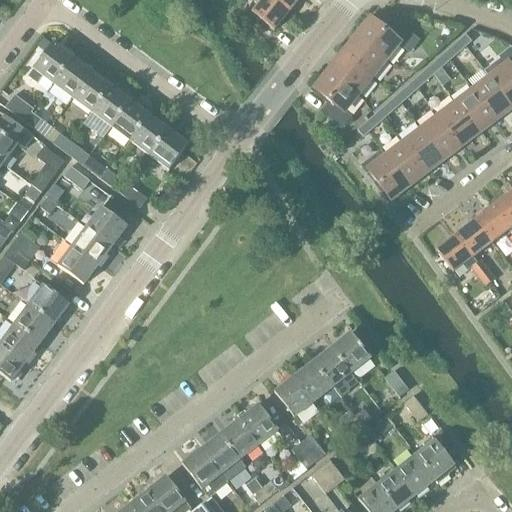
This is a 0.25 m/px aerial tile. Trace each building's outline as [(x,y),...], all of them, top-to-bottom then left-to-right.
[(289,12),(273,0),(261,0),(251,13),(273,32),(289,12)] [(273,0),(289,12),(298,0),(273,0)] [(361,30),(356,38),(389,64),(403,47),(409,52),(417,41),(395,23),(387,33),(378,26),(379,24),(370,16),(360,29),(361,30)] [(465,35),(453,45),(459,52),(471,42),(465,35)] [(356,38),(342,55),(375,81),(389,64),(356,38)] [(42,77),(52,85),(71,59),(52,44),(27,78),(36,84),(42,77)] [(453,45),(443,54),(449,62),(459,52),(453,45)] [(483,71),(489,79),(511,108),(511,107),(511,48),(511,47),(497,57),(499,59),(483,71)] [(443,54),(432,64),(438,71),(449,62),(443,54)] [(342,55),(328,72),(361,99),(375,81),(342,55)] [(52,85),(71,99),(91,73),(71,59),(52,85)] [(432,64),(421,73),(427,81),(438,71),(432,64)] [(361,99),(328,72),(322,79),(321,78),(311,90),(320,98),(322,96),(331,104),(323,114),(345,132),(354,121),(348,116),(361,99)] [(71,99),(91,113),(110,88),(91,73),(71,99)] [(421,73),(411,83),(417,90),(427,81),(421,73)] [(489,79),(472,92),(494,121),(511,108),(489,79)] [(411,83),(400,92),(406,99),(417,90),(411,83)] [(91,113),(110,128),(129,102),(110,88),(91,113)] [(400,92),(389,102),(396,109),(406,99),(400,92)] [(472,92),(455,105),(477,134),(494,121),(472,92)] [(7,111),(24,123),(31,114),(33,110),(17,98),(7,111)] [(152,113),(141,104),(138,108),(129,102),(110,128),(129,142),(149,117),(152,113)] [(389,102),(379,111),(385,118),(396,109),(389,102)] [(455,105),(437,118),(459,147),(477,134),(455,105)] [(379,111),(368,121),(374,128),(385,118),(379,111)] [(31,114),(24,123),(33,130),(41,121),(31,114)] [(0,162),(2,165),(16,146),(23,150),(32,138),(3,116),(0,120),(0,162)] [(129,142),(149,157),(168,131),(149,117),(129,142)] [(437,118),(420,131),(442,160),(459,147),(437,118)] [(374,128),(368,121),(357,131),(363,138),(374,128)] [(168,131),(149,157),(168,171),(188,145),(168,131)] [(420,131),(403,144),(425,173),(442,160),(420,131)] [(52,145),(62,152),(69,142),(59,135),(52,145)] [(69,142),(62,152),(72,159),(79,149),(69,142)] [(403,144),(386,157),(408,186),(425,173),(403,144)] [(37,158),(56,173),(63,163),(44,149),(37,158)] [(408,186),(386,157),(384,158),(380,152),(361,167),(366,173),(368,172),(383,192),(382,194),(389,204),(402,194),(400,192),(408,186)] [(91,173),(101,181),(108,171),(98,164),(91,173)] [(63,177),(82,192),(89,182),(70,168),(63,177)] [(108,171),(101,181),(110,188),(117,178),(108,171)] [(120,195),(139,210),(147,200),(127,186),(120,195)] [(23,197),(33,204),(40,194),(30,187),(23,197)] [(511,191),(493,206),(510,229),(511,227),(511,191)] [(39,209),(49,216),(56,206),(46,199),(39,209)] [(493,206),(473,221),(491,244),(510,229),(493,206)] [(100,208),(86,228),(112,247),(126,227),(100,208)] [(473,221),(454,236),(472,259),(491,244),(473,221)] [(0,224),(0,238),(5,242),(11,233),(0,224)] [(86,228),(71,247),(97,267),(112,247),(86,228)] [(472,259),(454,236),(435,250),(452,274),(472,259)] [(18,238),(11,247),(30,261),(37,252),(18,238)] [(30,261),(11,247),(3,257),(23,271),(30,261)] [(97,267),(71,247),(57,267),(83,286),(97,267)] [(470,268),(477,278),(486,271),(479,261),(470,268)] [(486,271),(477,278),(485,287),(494,280),(486,271)] [(43,286),(28,306),(54,325),(68,305),(43,286)] [(28,306),(13,325),(39,344),(54,325),(28,306)] [(13,325),(0,343),(0,345),(25,364),(39,344),(13,325)] [(350,334),(331,349),(351,374),(370,359),(350,334)] [(25,364),(0,345),(0,375),(10,383),(25,364)] [(331,349),(312,364),(331,389),(351,374),(331,349)] [(312,364),(292,379),(312,404),(331,389),(312,364)] [(383,379),(398,398),(408,391),(393,372),(383,379)] [(312,404),(292,379),(273,394),(293,419),(312,404)] [(403,405),(418,423),(427,416),(412,397),(403,405)] [(258,406),(238,421),(258,446),(277,431),(258,406)] [(363,410),(354,417),(361,427),(371,420),(363,410)] [(361,427),(354,417),(344,425),(352,434),(361,427)] [(238,421),(219,435),(239,461),(258,446),(238,421)] [(376,426),(366,433),(374,443),(383,435),(376,426)] [(374,443),(366,433),(357,441),(364,450),(374,443)] [(219,435),(200,450),(220,476),(220,475),(239,461),(219,435)] [(310,437),(300,444),(315,463),(324,456),(310,437)] [(445,473),(454,466),(431,437),(426,441),(429,445),(414,456),(434,481),(437,485),(448,476),(445,473)] [(315,463),(300,444),(291,451),(305,470),(315,463)] [(220,476),(200,450),(181,465),(201,491),(201,490),(206,496),(213,491),(214,493),(227,483),(220,475),(220,476)] [(395,471),(415,496),(434,481),(414,456),(395,471)] [(329,462),(320,469),(334,488),(344,481),(329,462)] [(334,488),(320,469),(310,477),(325,496),(334,488)] [(395,471),(376,486),(396,511),(415,496),(395,471)] [(165,478),(146,493),(160,511),(186,511),(189,510),(184,503),(185,503),(165,478)] [(271,482),(261,489),(269,499),(278,491),(271,482)] [(394,511),(396,511),(376,486),(357,501),(365,511),(394,511)] [(269,499),(261,489),(252,497),(259,506),(269,499)] [(160,511),(146,493),(127,508),(130,511),(160,511)] [(283,498),(274,505),(279,511),(284,511),(290,507),(283,498)] [(210,499),(200,506),(204,511),(219,511),(217,508),(210,499)]
